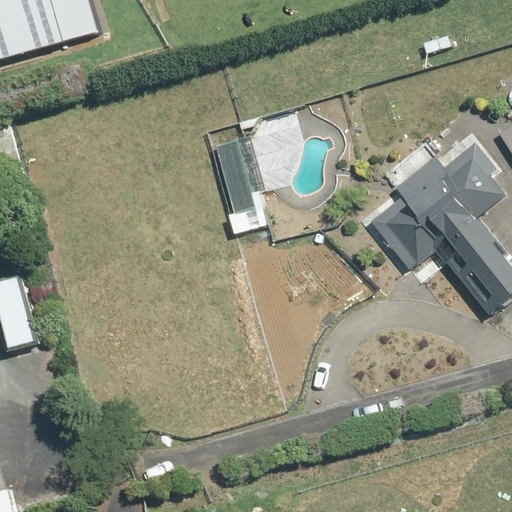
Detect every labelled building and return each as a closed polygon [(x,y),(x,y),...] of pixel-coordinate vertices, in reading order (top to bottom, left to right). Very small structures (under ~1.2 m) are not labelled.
[(93,0),(0,0),(0,62),(103,33),(93,0)] [(21,120),(0,126),(0,181),(37,169),(21,120)] [(410,200),(381,225),(417,267),(444,244),(505,316),(511,309),(511,256),(481,220),(511,193),(511,190),(503,179),(509,173),(473,130),(444,154),(431,139),(389,175),(410,200)] [(255,140),(222,148),(242,234),(275,227),(255,140)] [(37,276),(2,283),(15,349),(50,342),(37,276)] [(405,485),(401,467),(377,472),(381,490),(405,485)] [(0,511),(27,511),(23,495),(0,501),(0,511)]
